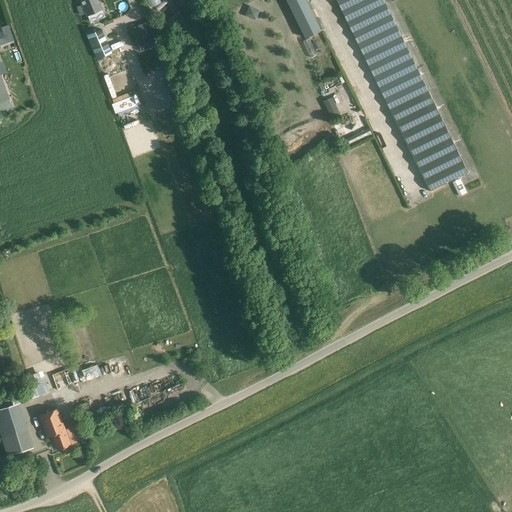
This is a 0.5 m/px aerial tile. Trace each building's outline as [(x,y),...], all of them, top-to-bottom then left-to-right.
[(98,0),(79,0),(82,5),(85,12),(86,15),(102,9),(98,0)] [(285,0),(305,39),(321,30),(306,0),(285,0)] [(468,172),(383,0),(336,0),(429,191),(468,172)] [(144,23),(131,28),(138,47),(151,42),(144,23)] [(86,35),(96,58),(111,52),(101,29),(86,35)] [(0,114),(12,110),(8,99),(9,98),(0,71),(0,114)] [(104,75),(110,97),(115,96),(109,73),(104,75)] [(368,128),(341,142),(344,149),(372,136),(368,128)] [(459,197),(467,193),(461,179),(453,182),(459,197)] [(78,371),(83,382),(101,374),(96,363),(78,371)] [(27,400),(34,397),(49,392),(46,382),(23,390),(27,400)] [(87,402),(75,407),(78,415),(82,414),(85,420),(96,415),(94,410),(90,411),(87,402)] [(13,404),(0,407),(0,419),(16,414),(13,404)] [(71,445),(56,409),(39,415),(47,437),(52,435),(57,450),(71,445)]
